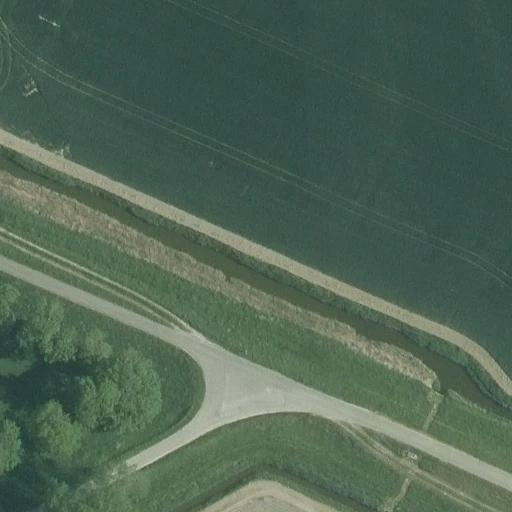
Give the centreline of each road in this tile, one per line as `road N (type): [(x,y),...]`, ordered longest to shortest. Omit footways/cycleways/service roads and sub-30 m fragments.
road 1 (unclassified): [(211,354),(0,262)]
road 2 (unclassified): [(308,398),(511,483)]
road 3 (unclassified): [(46,511),(211,426)]
road 4 (track): [(343,411),(377,450),(488,511)]
